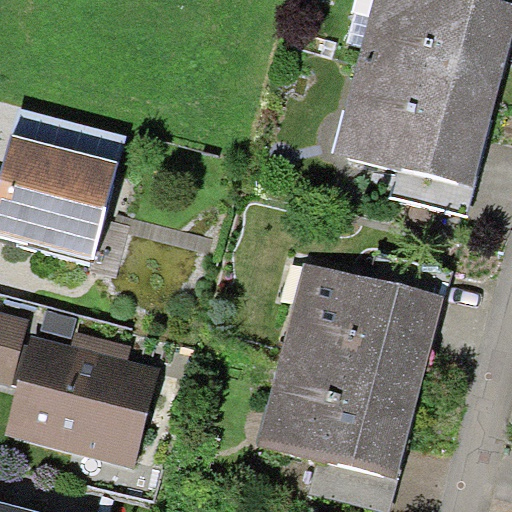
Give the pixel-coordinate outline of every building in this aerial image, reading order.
[(511,7),(481,0),(375,0),(337,157),(399,172),(473,192),(484,152),(509,55),(511,45),(511,7)] [(0,188),(0,241),(92,267),(105,221),(118,169),(13,141),(0,188)] [(473,192),(399,172),(391,199),(465,219),(473,192)] [(130,228),(105,221),(92,267),(91,271),(116,278),(130,228)] [(377,252),(369,283),(446,303),(453,273),(377,252)] [(305,267),(259,448),(316,463),(398,485),(410,441),(435,344),(446,303),(369,283),(305,267)] [(0,384),(18,389),(31,339),(34,328),(0,319),(0,384)] [(18,389),(6,437),(135,470),(161,370),(128,362),(132,349),(77,335),(73,350),(31,339),(18,389)] [(369,511),(391,511),(398,485),(316,463),(307,495),(369,511)]
